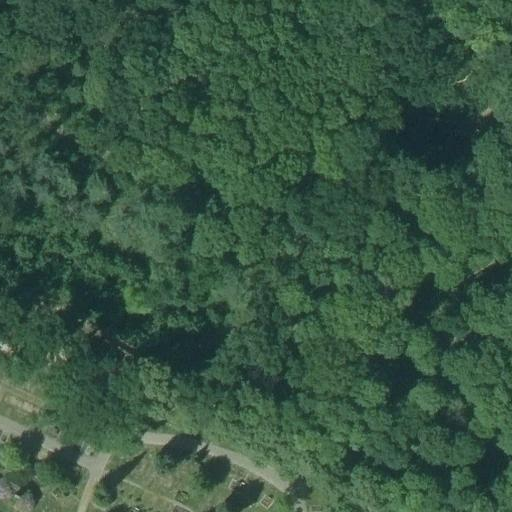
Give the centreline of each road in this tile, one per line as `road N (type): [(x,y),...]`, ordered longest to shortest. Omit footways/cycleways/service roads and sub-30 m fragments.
road 1 (track): [(350,352),(284,322),(275,242),(249,221),(0,96)]
road 2 (track): [(511,63),(350,352)]
road 3 (track): [(511,450),(350,352)]
